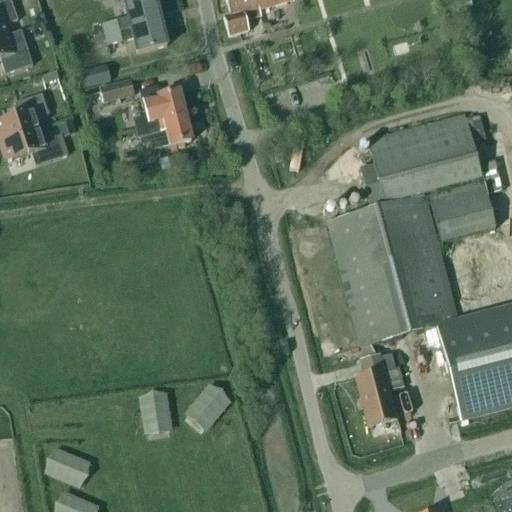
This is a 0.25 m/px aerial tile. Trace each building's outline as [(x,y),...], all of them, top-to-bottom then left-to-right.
[(130,32),(159,24),(153,0),(149,0),(123,7),(130,32)] [(223,0),(229,19),(223,21),(228,40),(248,35),(244,23),(259,19),(258,13),(294,3),(294,2),(299,0),(223,0)] [(0,40),(6,39),(3,29),(16,24),(10,3),(2,6),(1,2),(0,2),(0,40)] [(94,41),(119,35),(116,24),(92,30),(94,41)] [(159,24),(130,32),(136,57),(166,49),(159,24)] [(119,35),(94,41),(96,47),(105,44),(106,49),(122,46),(119,35)] [(6,39),(0,40),(0,68),(3,79),(31,70),(23,46),(10,50),(6,39)] [(78,75),(82,92),(110,85),(105,68),(78,75)] [(98,91),(102,107),(133,99),(129,83),(98,91)] [(134,133),(184,120),(178,96),(159,101),(156,90),(138,95),(144,120),(132,124),(134,133)] [(0,145),(38,134),(34,123),(47,119),(41,98),(13,107),(17,119),(0,124),(0,145)] [(481,180),(465,119),(365,145),(371,170),(358,174),(368,213),(327,225),(363,364),(359,365),(363,380),(354,383),(366,431),(396,423),(388,392),(403,389),(398,371),(394,372),(390,357),(374,361),(371,349),(434,333),(458,327),(424,200),(414,203),(413,198),(481,180)] [(184,120),(134,133),(137,143),(165,135),(169,150),(190,145),(184,120)] [(71,125),(59,129),(63,140),(74,137),(71,125)] [(38,134),(0,145),(0,154),(3,164),(6,163),(7,166),(30,158),(34,170),(66,160),(60,139),(41,145),(38,134)] [(189,169),(186,155),(165,160),(168,174),(189,169)] [(275,165),(282,164),(280,157),(273,158),(275,165)] [(496,239),(481,185),(427,199),(441,248),(484,237),(486,242),(496,239)] [(511,312),(458,327),(434,333),(459,424),(511,409),(511,312)] [(143,438),(167,437),(165,397),(141,399),(143,438)] [(43,481),(83,491),(90,463),(50,453),(43,481)] [(54,511),(99,511),(100,511),(62,494),(54,511)]
